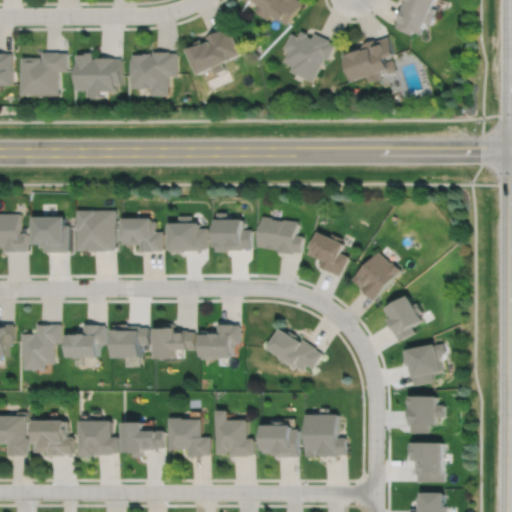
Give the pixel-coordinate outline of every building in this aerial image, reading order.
[(260,0),(262,1),(257,8),(270,18),(275,11),(290,22),(305,1),(303,0),(260,0)] [(407,0),(406,4),(405,3),(398,18),(399,19),(397,25),(413,32),(414,28),(422,32),(428,20),(432,22),(436,13),(435,13),(438,6),(435,5),(437,0),(407,0)] [(191,47),(197,59),(195,60),(201,72),(203,71),(203,72),(215,66),(218,72),(228,67),(225,61),(235,57),(234,56),(243,52),(231,26),(224,29),(223,28),(208,35),(211,40),(206,42),(206,41),(205,41),(203,38),(196,41),(197,43),(191,47)] [(305,29),(302,35),(294,31),(287,47),(293,49),(288,60),(297,64),(294,69),(316,79),(327,56),(329,57),(337,42),(331,40),(332,38),(317,31),(315,36),(310,34),(311,32),(305,29)] [(345,50),(354,78),(369,74),(371,80),(383,76),(380,70),(388,67),(389,71),(397,68),(394,57),(388,59),(387,55),(396,51),(391,34),(376,39),(376,37),(364,41),(365,43),(345,50)] [(133,57),(133,75),(135,75),(135,86),(155,86),(155,93),(172,93),(171,74),(179,74),(179,51),(171,51),(171,49),(155,49),(155,53),(153,53),(153,51),(143,51),(143,52),(135,52),(135,57),(133,57)] [(24,56),(24,93),(61,92),(61,69),(69,69),(69,51),(60,51),(60,50),(44,50),(44,59),(42,59),(42,56),(24,56)] [(79,53),(80,88),(91,88),(91,95),(102,95),(102,89),(118,89),(118,82),(124,82),(123,57),(116,57),(116,56),(98,56),(98,57),(95,57),(94,50),(86,51),(86,53),(79,53)] [(0,82),(13,82),(13,52),(6,52),(6,51),(0,51),(0,82)] [(79,209),(79,249),(92,249),(92,250),(109,250),(109,248),(117,248),(116,209),(79,209)] [(218,211),(218,250),(231,250),(231,249),(245,249),(245,247),(253,247),(253,228),(246,228),(246,218),(229,218),(229,211),(218,211)] [(0,212),(0,245),(5,245),(5,250),(27,250),(27,232),(20,232),(20,212),(0,212)] [(172,222),(172,246),(171,246),(171,250),(178,250),(187,250),(187,249),(201,249),(201,248),(209,248),(209,227),(202,227),(202,222),(193,222),(193,214),(180,214),(180,222),(172,222)] [(35,216),(35,243),(43,243),(43,246),(46,246),(46,251),(70,251),(70,224),(67,224),(67,215),(35,216)] [(264,215),(260,245),(279,248),(279,250),(295,252),(296,250),(302,251),(304,234),(298,234),(300,220),(285,218),(285,219),(274,218),(274,216),(264,215)] [(124,217),(124,237),(123,237),(123,243),(141,243),(141,250),(164,250),(164,230),(157,230),(157,220),(154,220),(154,217),(124,217)] [(319,230),(315,239),(314,238),(311,246),(308,252),(323,259),(320,265),(340,274),(349,255),(341,251),(345,242),(341,240),(342,237),(332,232),(331,235),(319,230)] [(379,250),(353,278),(361,285),(362,283),(363,285),(361,287),(374,299),(402,269),(393,260),(392,262),(379,250)] [(386,308),(392,318),(389,320),(401,340),(416,331),(413,326),(424,320),(421,313),(424,311),(419,301),(415,303),(410,294),(386,308)] [(0,356),(9,356),(9,341),(15,341),(15,323),(0,323),(0,356)] [(22,332),(22,355),(25,355),(25,369),(46,369),(46,363),(55,362),(55,341),(62,341),(62,323),(38,323),(38,332),(22,332)] [(114,324),(115,357),(132,357),(132,365),(140,365),(140,357),(143,357),(143,343),(150,343),(150,327),(142,327),(142,325),(129,325),(129,323),(121,323),(121,324),(114,324)] [(157,327),(157,358),(177,358),(177,349),(190,349),(190,348),(196,348),(196,331),(190,331),(190,330),(177,330),(177,327),(176,327),(176,323),(165,323),(165,327),(157,327)] [(203,330),(203,358),(218,358),(218,356),(223,356),(223,358),(235,358),(235,343),(242,343),(241,324),(235,324),(235,323),(220,323),(220,330),(203,330)] [(69,335),(69,357),(100,357),(100,343),(107,343),(107,324),(100,324),(85,324),(85,330),(73,330),(73,335),(69,335)] [(285,328),(272,348),(282,354),(280,358),(288,363),(289,361),(296,365),(296,364),(303,369),(307,364),(314,368),(323,353),(317,348),(318,347),(304,338),(302,341),(297,337),(299,334),(291,330),(290,331),(285,328)] [(405,350),(407,357),(405,357),(407,365),(409,364),(412,377),(414,377),(415,385),(434,380),(432,373),(442,371),(439,354),(445,352),(443,341),(405,350)] [(412,395),(412,403),(411,403),(411,424),(413,424),(413,432),(430,432),(430,425),(438,425),(438,416),(445,416),(445,404),(438,404),(438,395),(412,395)] [(220,410),(220,454),(231,454),(231,450),(234,450),(234,456),(250,456),(250,455),(256,455),(256,438),(250,438),(250,419),(231,419),(231,410),(220,410)] [(308,414),(308,455),(319,455),(319,454),(323,454),(323,456),(340,456),(340,454),(348,454),(348,437),(340,437),(340,414),(308,414)] [(0,443),(11,443),(11,455),(28,455),(28,454),(30,454),(31,437),(28,437),(28,416),(0,416),(0,443)] [(173,417),(172,449),(184,450),(184,448),(191,448),(191,456),(206,456),(206,454),(213,454),(213,436),(204,436),(204,419),(186,419),(186,418),(173,417)] [(81,421),(81,456),(95,455),(95,451),(97,451),(97,454),(113,454),(113,453),(121,453),(121,436),(113,436),(113,421),(81,421)] [(266,426),(266,452),(275,452),(276,455),(277,455),(277,456),(300,456),(300,429),(293,429),(293,425),(286,425),(286,421),(277,421),(277,426),(266,426)] [(37,422),(37,452),(50,452),(50,455),(67,455),(67,454),(75,454),(75,437),(69,437),(69,422),(37,422)] [(127,423),(127,453),(136,453),(136,456),(146,456),(146,453),(147,453),(147,449),(160,449),(160,448),(167,448),(166,431),(147,431),(147,423),(127,423)] [(412,442),(412,460),(416,460),(416,461),(417,461),(417,474),(418,474),(418,481),(445,481),(445,442),(412,442)] [(423,489),(423,494),(418,494),(418,504),(421,504),(421,507),(412,507),(412,511),(447,511),(447,504),(445,504),(446,489),(423,489)]
